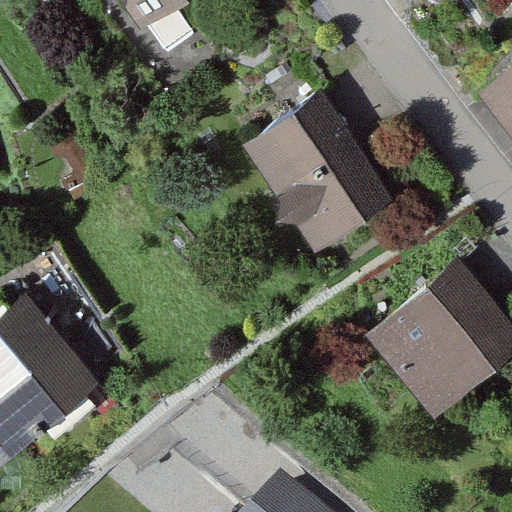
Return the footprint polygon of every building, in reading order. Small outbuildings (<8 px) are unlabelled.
[(150,0),(161,16),(185,0),(150,0)] [(511,67),(486,85),(511,121),(511,67)] [(340,82),(264,132),(338,243),(414,193),(340,82)] [(511,294),(478,252),(387,324),(453,405),(511,358),(511,294)] [(39,290),(0,322),(0,443),(14,461),(113,378),(39,290)] [(332,511),(290,478),(262,511),(332,511)]
